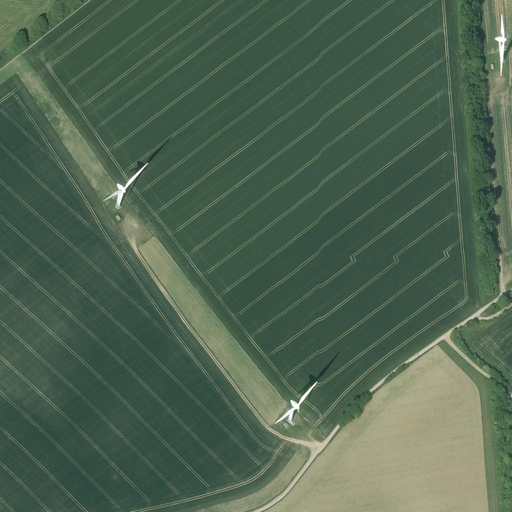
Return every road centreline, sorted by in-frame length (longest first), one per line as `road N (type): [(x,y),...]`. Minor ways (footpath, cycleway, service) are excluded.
road 1 (unclassified): [(264,511),(374,387),(511,290)]
road 2 (track): [(318,451),(263,429),(132,246)]
road 3 (track): [(503,296),(487,111),(503,89),(502,66)]
